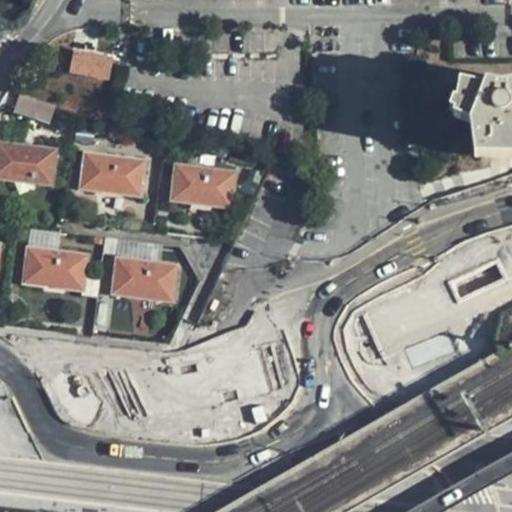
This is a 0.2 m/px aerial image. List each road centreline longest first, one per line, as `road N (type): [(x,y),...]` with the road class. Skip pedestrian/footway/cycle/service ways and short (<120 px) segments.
road 1 (trunk): [(511,282),(230,385),(113,394),(0,384)]
road 2 (residential): [(511,6),(91,8),(70,0)]
road 3 (secondary): [(511,217),(397,271),(310,325),(268,366)]
road 4 (primary): [(268,366),(163,373),(0,353)]
road 5 (primary): [(0,411),(171,429),(258,426)]
road 6 (primary): [(511,400),(268,366)]
road 7 (primary): [(258,426),(409,440)]
